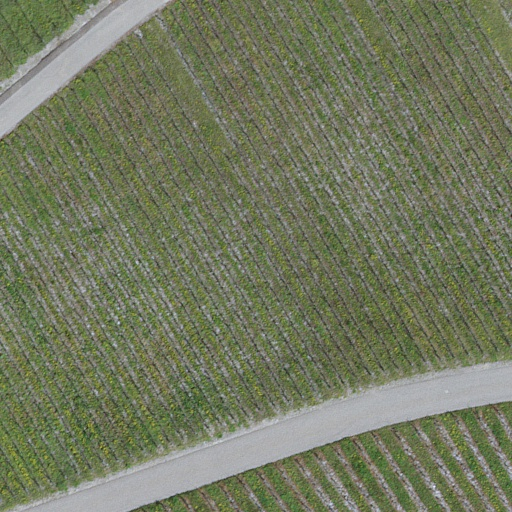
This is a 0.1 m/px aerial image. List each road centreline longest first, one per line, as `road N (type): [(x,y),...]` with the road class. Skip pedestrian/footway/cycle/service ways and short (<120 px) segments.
road 1 (unclassified): [(71,511),(360,416),(511,382)]
road 2 (unclassified): [(151,0),(0,122)]
